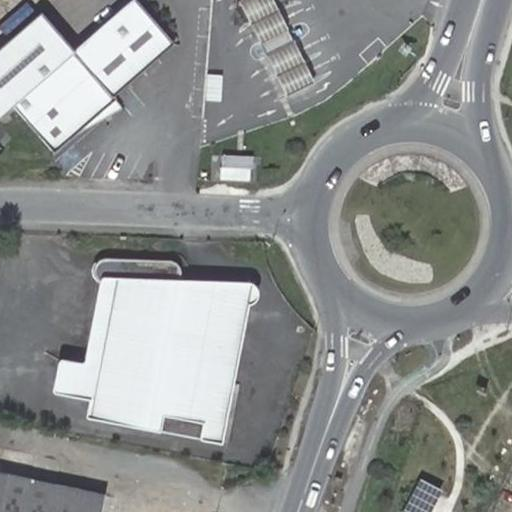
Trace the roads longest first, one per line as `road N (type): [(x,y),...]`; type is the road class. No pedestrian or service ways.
road 1 (unclassified): [(0,206),(311,217)]
road 2 (secondary): [(371,313),(297,511)]
road 3 (secondary): [(486,160),(476,92),(500,0)]
road 4 (secondary): [(468,0),(437,79),(379,129)]
road 5 (secondary): [(371,313),(435,318),(480,292),(496,271)]
road 6 (secondary): [(311,217),(326,275),(371,313)]
